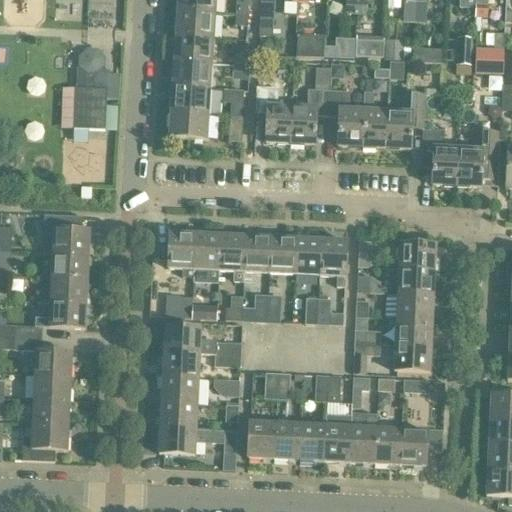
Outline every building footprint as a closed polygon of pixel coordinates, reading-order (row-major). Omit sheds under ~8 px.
[(177,0),(176,14),(215,17),(216,0),(177,0)] [(236,0),(235,18),(247,19),(248,9),(247,9),(247,0),(236,0)] [(273,0),(261,0),(259,39),(271,40),(273,0)] [(345,0),(345,15),(356,16),(357,0),(350,0),(345,0)] [(367,1),(357,0),(356,16),(366,16),(367,1)] [(404,0),(403,24),(415,25),(415,0),(404,0)] [(415,0),(415,25),(426,25),(427,0),(415,0)] [(475,10),(476,5),(475,0),(459,0),(459,10),(475,10)] [(476,5),(475,10),(475,18),(486,18),(487,6),(476,5)] [(175,39),(213,42),(215,17),(176,14),(175,39)] [(235,30),(246,30),(247,19),(235,18),(235,30)] [(324,38),(296,37),(295,59),(323,61),(324,38)] [(384,38),(356,37),(354,59),(383,60),(384,38)] [(173,64),(212,67),(213,42),(175,39),(173,64)] [(471,68),(472,42),(457,41),(455,67),(471,68)] [(403,43),(385,42),(384,62),(402,63),(403,43)] [(234,55),(233,68),(245,69),(245,59),(245,58),(246,44),(235,43),(234,55)] [(335,51),(324,51),(323,60),(335,60),(335,51)] [(423,51),(414,51),(413,65),(422,66),(423,51)] [(104,60),(96,52),(88,52),(87,52),(81,58),(80,91),(75,91),(74,132),(105,133),(106,102),(118,103),(119,78),(110,78),(103,70),(104,60)] [(502,78),(503,53),(475,52),(474,77),(502,78)] [(511,57),(504,57),(503,85),(511,85),(511,57)] [(172,90),(210,92),(212,67),(173,64),(172,90)] [(389,65),(374,64),(373,80),(388,81),(389,65)] [(455,67),(454,77),(471,78),(472,68),(471,68),(455,67)] [(233,68),(232,82),(248,83),(249,69),(245,69),(233,68)] [(330,81),(343,82),(344,69),(331,68),(330,81)] [(511,114),(511,88),(502,88),(501,114),(511,114)] [(170,115),(209,117),(210,92),(172,90),(170,115)] [(256,92),(255,116),(267,117),(265,146),(290,147),(292,110),(277,110),(278,93),(256,92)] [(230,106),(229,119),(243,119),(243,109),(242,109),(243,94),(231,94),(223,93),(223,105),(230,105),(230,106)] [(306,111),(292,110),(290,147),(315,148),(316,119),(327,119),(328,94),(307,94),(306,111)] [(328,94),(327,119),(339,120),(337,149),(362,151),(364,113),(363,113),(349,112),(349,95),(328,94)] [(363,113),(364,113),(362,151),(386,152),(387,114),(371,113),(372,96),(364,96),(363,113)] [(402,114),(387,114),(386,152),(411,153),(412,124),(424,124),(424,98),(403,97),(402,114)] [(501,114),(501,109),(488,108),(488,116),(493,121),(501,121),(501,114)] [(209,117),(170,115),(168,141),(207,143),(209,117)] [(229,119),(228,144),(241,145),(243,119),(229,119)] [(433,159),(432,188),(456,189),(458,151),(443,150),(443,133),(423,132),(421,158),(433,159)] [(473,152),(458,151),(456,189),(481,190),(481,184),(493,184),(495,135),(474,134),(473,152)] [(91,194),(81,194),(80,204),(90,204),(91,194)] [(65,232),(53,231),(52,257),(88,259),(89,234),(81,233),(81,219),(66,219),(65,232)] [(0,230),(0,237),(0,254),(10,255),(11,231),(0,230)] [(168,271),(182,272),(194,272),(195,237),(169,236),(168,271)] [(195,237),(194,272),(193,281),(193,285),(219,287),(219,274),(221,238),(195,237)] [(244,285),(244,275),(246,239),(221,238),(219,274),(233,274),(233,285),(244,285)] [(246,239),(244,275),(269,276),(271,240),(246,239)] [(296,242),(271,240),(269,276),(294,277),(296,242)] [(321,243),(296,242),(294,277),(319,278),(321,243)] [(319,278),(345,280),(347,244),(321,243),(319,278)] [(372,245),(359,245),(358,271),(371,271),(372,245)] [(434,274),(435,248),(400,246),(398,272),(434,274)] [(88,259),(52,257),(51,281),(87,283),(88,259)] [(0,278),(8,279),(9,262),(0,261),(0,278)] [(193,281),(194,272),(182,272),(181,280),(193,281)] [(433,299),(434,274),(398,272),(397,297),(433,299)] [(0,296),(8,297),(8,279),(0,278),(0,296)] [(358,280),(357,296),(370,296),(371,280),(358,280)] [(50,306),(86,308),(87,283),(51,281),(50,294),(50,306)] [(36,305),(50,306),(50,294),(36,294),(36,305)] [(432,324),(433,299),(397,297),(396,323),(432,324)] [(268,300),(256,299),(255,306),(242,306),(242,311),(243,311),(243,324),(267,325),(268,300)] [(179,321),(191,322),(192,309),(192,300),(180,300),(179,309),(166,308),(165,320),(179,321)] [(279,326),(280,300),(268,300),(267,325),(279,326)] [(306,301),(305,327),(317,328),(318,302),(306,301)] [(329,328),(330,302),(318,302),(317,328),(329,328)] [(370,305),(357,305),(356,321),(369,322),(370,305)] [(34,329),(0,327),(0,339),(37,342),(37,330),(85,332),(86,308),(50,306),(49,321),(35,320),(34,329)] [(191,322),(217,323),(218,311),(192,309),(191,322)] [(225,311),(224,323),(243,324),(243,311),(242,311),(225,311)] [(431,349),(432,324),(396,323),(395,348),(431,349)] [(201,331),(165,329),(163,355),(200,357),(201,331)] [(381,335),(355,334),(355,347),(381,348),(381,335)] [(0,351),(36,354),(37,342),(0,339),(0,351)] [(215,346),(215,358),(240,359),(241,347),(215,346)] [(367,360),(380,360),(381,348),(355,347),(355,359),(367,360)] [(429,375),(431,349),(395,348),(394,374),(429,375)] [(72,355),(36,354),(35,378),(70,380),(72,355)] [(200,357),(163,355),(162,380),(198,383),(200,357)] [(240,359),(215,358),(214,370),(240,372),(240,359)] [(366,376),(367,360),(355,359),(354,376),(366,376)] [(277,377),(265,376),(264,403),(276,404),(277,377)] [(289,377),(277,377),(276,404),(288,404),(289,377)] [(69,405),(70,380),(35,378),(34,403),(69,405)] [(310,393),(310,378),(302,378),(302,384),(302,392),(310,393)] [(327,379),(315,378),(314,406),(326,406),(327,379)] [(340,380),(327,379),(326,406),(339,407),(340,380)] [(161,406),(197,408),(198,383),(162,380),(161,406)] [(353,380),(352,393),(362,394),(368,394),(369,381),(353,380)] [(378,382),(377,395),(393,395),(394,383),(378,382)] [(403,395),(429,397),(429,384),(403,383),(403,395)] [(6,396),(30,397),(30,385),(6,384),(6,396)] [(226,400),(238,401),(239,385),(227,384),(226,400)] [(226,403),(226,390),(206,390),(206,403),(226,403)] [(361,412),(362,394),(352,393),(351,411),(361,412)] [(511,397),(490,397),(489,423),(511,423),(511,397)] [(68,429),(69,405),(34,403),(33,427),(68,429)] [(160,431),(196,433),(197,408),(161,406),(160,431)] [(225,426),(237,427),(238,410),(226,410),(225,426)] [(277,426),(275,426),(273,462),(299,463),(300,427),(285,427),(285,420),(277,420),(277,426)] [(511,423),(489,423),(488,448),(511,449),(511,423)] [(275,426),(249,425),(248,461),(273,462),(275,426)] [(67,454),(68,429),(33,427),(32,441),(23,440),(22,464),(54,465),(55,454),(67,454)] [(300,427),(299,463),(324,464),(325,429),(300,427)] [(350,430),(325,429),(324,464),(349,466),(350,430)] [(350,430),(349,466),(374,467),(376,431),(350,430)] [(159,456),(184,458),(195,458),(195,444),(196,433),(160,431),(159,456)] [(374,467),(399,468),(401,432),(376,431),(374,467)] [(22,450),(22,433),(7,432),(7,450),(22,450)] [(401,432),(399,468),(425,469),(427,433),(401,432)] [(236,460),(237,435),(196,433),(195,444),(224,446),(223,460),(236,460)] [(511,449),(488,448),(487,473),(511,474),(511,449)] [(511,474),(487,473),(487,474),(484,474),(483,489),(486,489),(486,500),(509,501),(508,508),(511,507),(511,474)]
